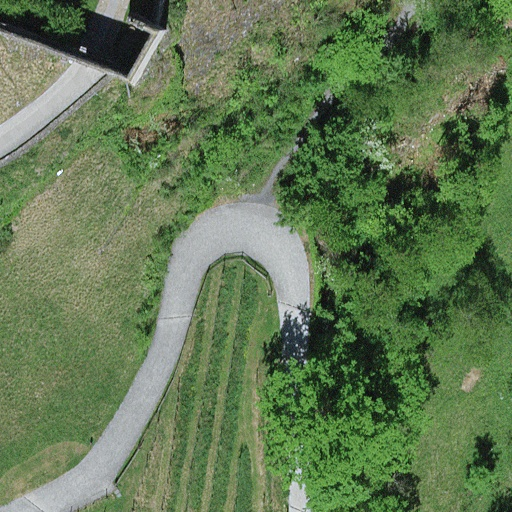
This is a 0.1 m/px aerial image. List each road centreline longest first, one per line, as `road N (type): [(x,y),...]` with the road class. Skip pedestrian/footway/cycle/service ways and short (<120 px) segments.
road 1 (track): [(251,229),(217,233),(188,256),(154,376),(88,480),(31,511)]
road 2 (track): [(301,511),(293,281),(278,250),(251,229)]
road 3 (track): [(0,141),(105,51)]
